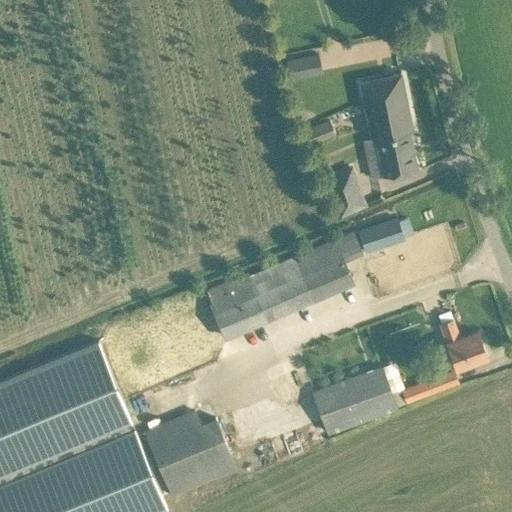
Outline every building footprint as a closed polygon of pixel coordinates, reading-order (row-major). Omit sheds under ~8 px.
[(327,68),(324,51),(294,55),(297,73),(327,68)] [(400,72),(360,81),(372,136),(375,136),(383,174),(417,167),(409,129),(412,129),(400,72)] [(336,133),(330,118),(304,129),(310,144),(336,133)] [(404,239),(396,215),(357,229),(365,252),(404,239)] [(352,228),(338,234),(249,273),(248,271),(205,290),(210,301),(208,302),(223,338),(355,281),(347,259),(362,252),(352,228)] [(433,325),(439,340),(445,338),(457,368),(487,356),(478,330),(460,337),(453,318),(433,325)] [(98,340),(0,380),(0,511),(152,511),(167,506),(98,340)] [(397,406),(380,361),(312,386),(329,432),(397,406)] [(453,369),(434,376),(403,387),(407,400),(458,381),(453,369)] [(195,408),(142,430),(168,495),(237,467),(216,415),(201,421),(195,408)]
